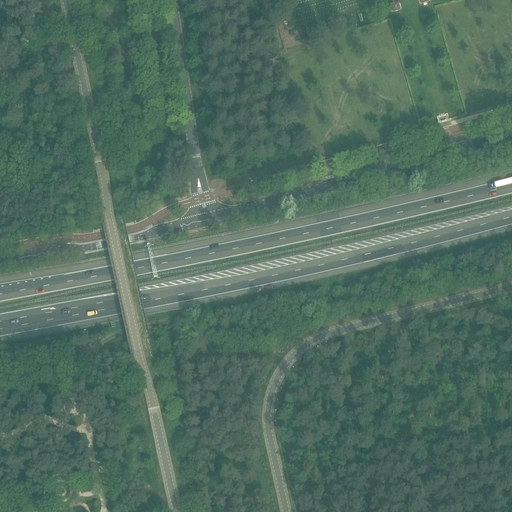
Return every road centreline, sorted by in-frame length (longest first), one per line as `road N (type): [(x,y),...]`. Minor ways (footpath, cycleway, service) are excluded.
road 1 (motorway): [(0,328),(322,267),(511,218)]
road 2 (tertiary): [(176,511),(65,0)]
road 3 (motorway): [(511,187),(0,295)]
road 4 (unclassified): [(287,511),(274,446),(274,392),(287,361),(346,327),(511,285)]
road 5 (tertiary): [(207,220),(511,137)]
road 6 (tertiary): [(207,220),(173,0)]
road 7 (tertiary): [(0,262),(207,220)]
